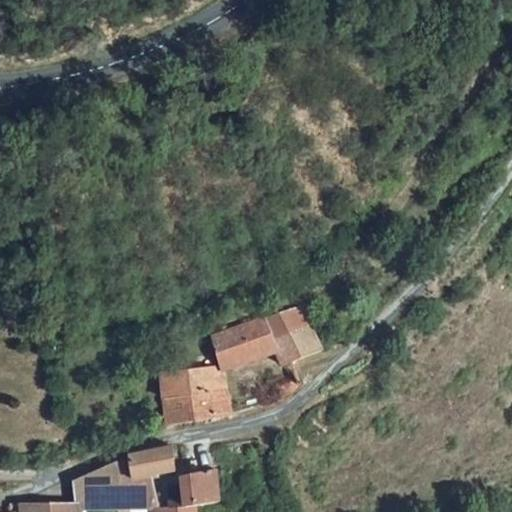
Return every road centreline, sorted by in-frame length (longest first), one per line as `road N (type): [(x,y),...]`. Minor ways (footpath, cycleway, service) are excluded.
road 1 (residential): [(0,501),(47,477),(268,417),(376,326),(511,169)]
road 2 (secondary): [(243,0),(169,43),(105,66),(0,85)]
